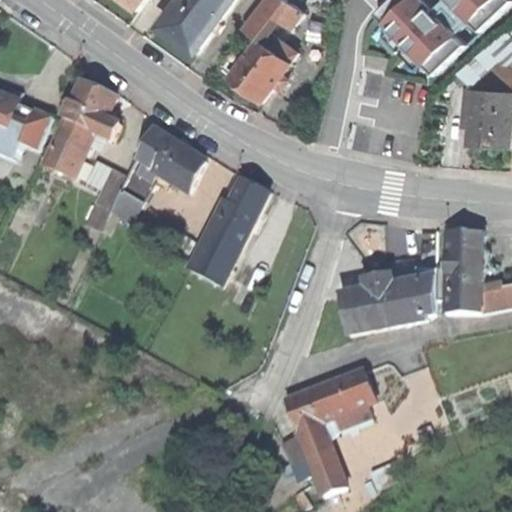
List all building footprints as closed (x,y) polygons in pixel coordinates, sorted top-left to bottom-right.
[(126,0),(141,10),(148,0),(126,0)] [(182,0),(163,28),(178,39),(198,53),(236,0),(182,0)] [(264,0),(243,28),(260,41),(263,37),(283,10),(296,20),(310,0),(264,0)] [(426,0),(396,0),(380,15),(438,76),(470,46),(426,0)] [(511,0),(453,0),(485,32),(511,5),(511,0)] [(248,89),(263,101),(293,61),(290,58),(295,52),(280,41),(275,46),(263,37),(260,41),(233,78),(248,89)] [(464,86),(463,96),(511,96),(511,46),(499,55),(488,49),(460,77),(464,86)] [(93,133),(115,143),(122,127),(108,121),(118,100),(99,92),(83,84),(67,122),(93,133)] [(0,139),(5,141),(18,106),(19,103),(0,96),(0,139)] [(511,96),(463,96),(463,127),(471,127),(471,148),(489,148),(511,148),(511,96)] [(36,113),(18,106),(5,141),(0,139),(0,156),(15,163),(21,146),(38,152),(40,153),(53,120),(36,113)] [(72,179),(93,133),(67,122),(46,167),(72,179)] [(151,172),(153,173),(170,143),(153,133),(136,163),(151,172)] [(170,143),(153,173),(190,194),(207,164),(187,153),(170,143)] [(32,169),(38,152),(21,146),(15,163),(32,169)] [(141,189),(151,172),(136,163),(128,182),(141,189)] [(113,213),(122,195),(128,182),(111,174),(96,205),(113,213)] [(147,192),(141,189),(128,182),(122,195),(141,205),(147,192)] [(221,203),(206,234),(241,251),(268,196),(254,190),(241,184),(230,207),(221,203)] [(420,273),(440,273),(440,270),(441,233),(426,233),(413,233),(412,273),(420,273)] [(187,272),(223,289),(241,251),(206,234),(187,272)] [(450,270),(449,292),(484,293),(484,287),(485,236),(468,236),(450,235),(450,270)] [(332,286),(346,290),(354,258),(340,254),(332,286)] [(440,301),(449,301),(449,292),(450,270),(440,270),(440,273),(440,301)] [(440,316),(440,301),(440,273),(420,273),(421,283),(395,288),(383,290),(390,330),(429,322),(429,317),(440,316)] [(393,277),(381,279),(383,290),(395,288),(393,277)] [(368,281),(371,292),(383,290),(381,279),(368,281)] [(484,315),(501,312),(501,292),(505,291),(505,285),(484,287),(484,293),(484,315)] [(351,337),(390,330),(383,290),(371,292),(360,294),(343,297),(351,337)] [(501,312),(511,310),(511,290),(505,291),(501,292),(501,312)] [(449,314),(484,315),(484,293),(449,292),(449,301),(449,314)] [(326,388),(288,404),(300,434),(323,425),(337,419),(343,432),(372,420),(367,407),(377,403),(365,373),(326,388)] [(342,472),(323,425),(300,434),(302,439),(317,476),(319,482),(342,472)] [(299,483),(317,476),(302,439),(284,446),(299,483)]
